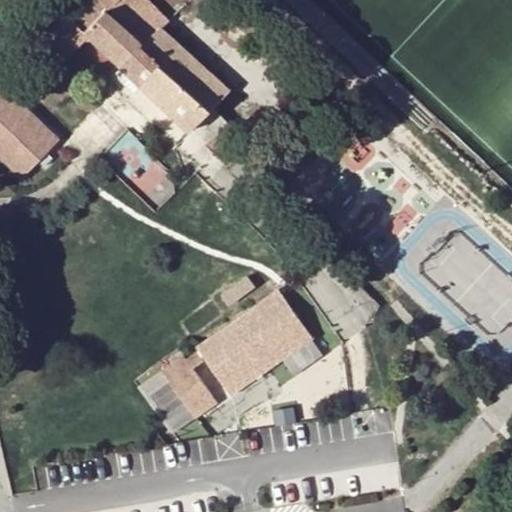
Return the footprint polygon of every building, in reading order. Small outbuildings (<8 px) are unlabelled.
[(239,132),(228,121),(213,106),(228,89),(163,27),(169,19),(149,0),(84,0),(70,15),(75,20),(42,54),(57,68),(90,33),(217,154),(239,132)] [(11,87),(0,97),(0,148),(30,177),(66,141),(11,87)] [(248,276),(231,286),(239,298),(256,287),(248,276)] [(182,347),(160,364),(198,415),(220,400),(194,365),(206,356),(232,393),(313,337),(279,288),(198,344),(200,348),(188,357),(182,347)] [(228,289),(184,320),(192,332),(237,301),(228,289)]
